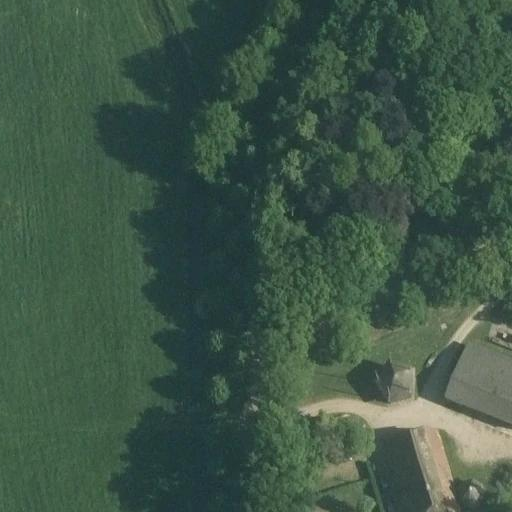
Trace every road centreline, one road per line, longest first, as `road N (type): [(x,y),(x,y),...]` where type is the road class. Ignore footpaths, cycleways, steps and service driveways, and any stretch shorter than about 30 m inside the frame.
road 1 (unclassified): [(261,511),(261,192),(282,134),(355,0)]
road 2 (track): [(259,342),(511,238)]
